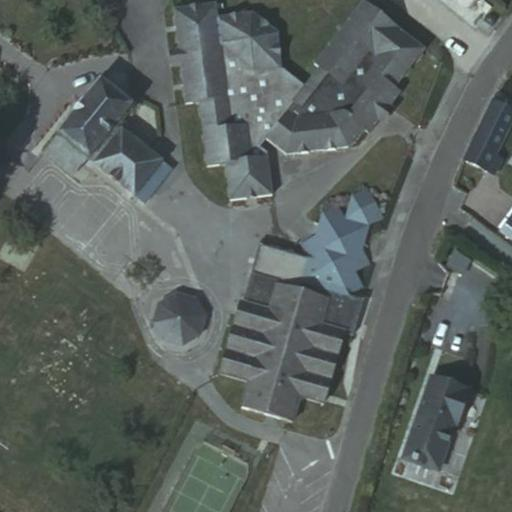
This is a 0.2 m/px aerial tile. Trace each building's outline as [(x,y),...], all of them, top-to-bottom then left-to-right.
[(217,0),(214,0),(171,8),(185,106),(196,104),(206,167),(223,168),(230,203),(273,197),(267,157),(260,150),(264,142),(289,159),(359,151),(427,53),(372,8),(302,77),(281,63),(279,30),(257,10),(219,11),(217,0)] [(137,103),(100,76),(57,132),(92,161),(121,124),(137,103)] [(506,117),(484,107),(453,172),(475,183),(506,117)] [(57,132),(46,154),(77,180),(92,161),(57,132)] [(173,166),(166,158),(135,197),(145,204),(173,166)] [(311,258),(305,281),(352,294),(370,227),(384,221),(370,189),(325,210),(311,258)] [(511,215),(501,230),(511,239),(511,215)] [(350,330),(358,301),(305,281),(311,258),(260,243),(245,298),(266,305),(273,281),(328,298),(320,321),(350,330)] [(266,305),(245,298),(222,371),(249,380),(240,408),(292,424),(304,386),(330,394),(350,330),(320,321),(328,298),(273,281),(266,305)] [(178,295),(161,304),(157,323),(165,338),(183,343),(201,332),(204,314),(196,299),(178,295)] [(434,375),(406,455),(440,467),(467,387),(434,375)]
